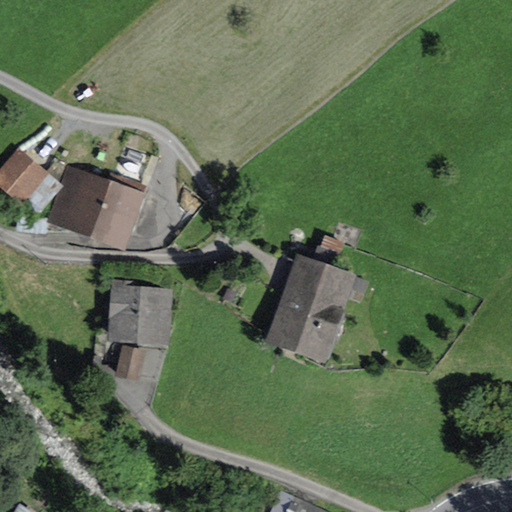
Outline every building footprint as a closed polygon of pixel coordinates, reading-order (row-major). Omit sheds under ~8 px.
[(18,153),(0,174),(0,183),(21,201),(43,174),(18,153)] [(70,175),(56,216),(115,237),(129,197),(137,200),(141,188),(112,177),(108,189),(70,175)] [(303,264),(278,333),(324,349),(348,280),(303,264)] [(123,296),(120,332),(163,335),(166,300),(123,296)] [(157,381),(166,349),(112,345),(111,362),(118,363),(116,373),(118,374),(157,381)] [(321,511),(284,493),(277,508),(273,507),(270,511),(321,511)]
